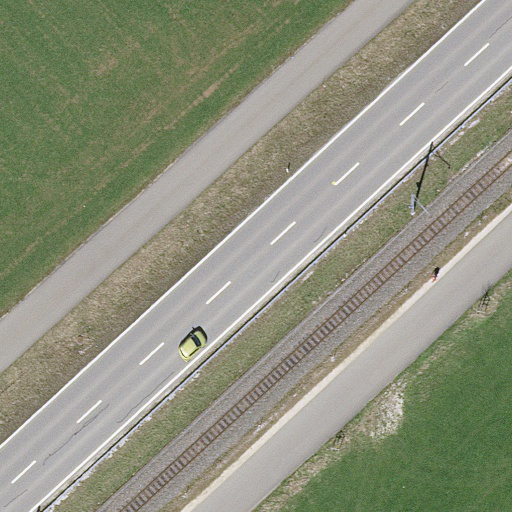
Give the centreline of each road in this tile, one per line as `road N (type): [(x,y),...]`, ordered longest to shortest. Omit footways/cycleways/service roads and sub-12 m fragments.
road 1 (primary): [(511,20),(0,492)]
road 2 (unclassified): [(511,238),(218,511)]
